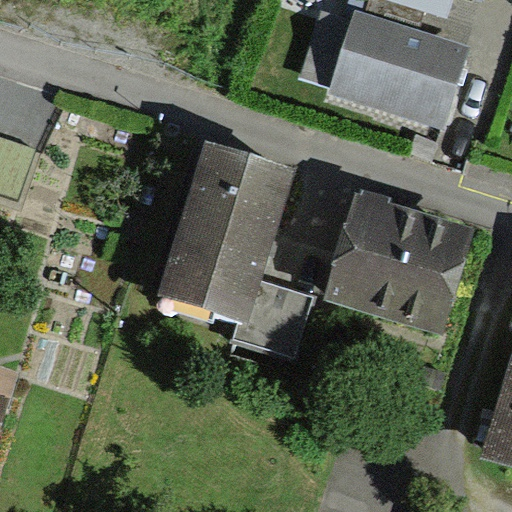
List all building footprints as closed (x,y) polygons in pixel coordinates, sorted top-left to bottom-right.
[(385,0),(445,20),(451,0),(385,0)] [(444,126),(469,44),(356,10),(351,25),(320,15),(302,75),(333,84),(331,91),(444,126)] [(28,156),(0,147),(0,199),(13,203),(28,156)] [(300,186),(209,157),(160,311),(232,334),(228,345),(295,366),(315,304),(268,289),(300,186)] [(339,312),(445,343),(472,252),(367,221),(339,312)] [(511,375),(486,457),(511,465),(511,375)] [(0,419),(9,391),(0,388),(0,419)]
